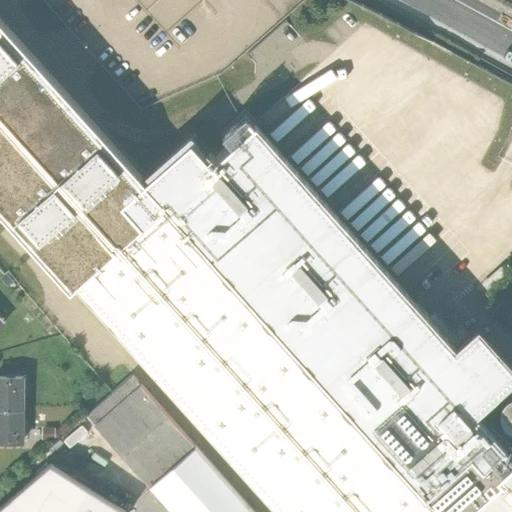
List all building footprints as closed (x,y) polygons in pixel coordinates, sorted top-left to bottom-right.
[(0,212),(69,290),(75,284),(74,283),(139,224),(119,202),(143,180),(0,19),(0,212)] [(139,224),(74,283),(75,284),(279,511),(465,511),(501,481),(497,476),(511,462),(511,455),(474,412),(511,378),(511,364),(477,324),(468,332),(461,324),(452,331),(433,310),(428,315),(415,302),(417,299),(258,121),(256,124),(254,122),(248,127),(241,118),(223,133),(232,142),(214,157),(210,152),(206,157),(189,139),(143,180),(119,202),(139,224)] [(486,293),(499,308),(511,297),(511,288),(503,278),(486,293)] [(110,396),(87,417),(104,435),(148,487),(195,446),(134,376),(110,396)] [(0,378),(0,410),(23,411),(23,378),(0,378)] [(511,398),(507,400),(504,404),(501,410),(501,418),(503,424),(509,430),(511,431),(511,398)] [(0,442),(23,442),(23,411),(0,410),(0,442)] [(87,417),(45,456),(64,472),(104,435),(87,417)] [(253,511),(197,447),(151,487),(172,511),(253,511)] [(511,462),(497,476),(501,481),(511,492),(511,462)] [(0,508),(0,511),(125,511),(64,472),(51,464),(0,508)] [(511,511),(511,492),(501,481),(465,511),(511,511)] [(126,511),(141,511),(144,509),(133,502),(126,511)]
